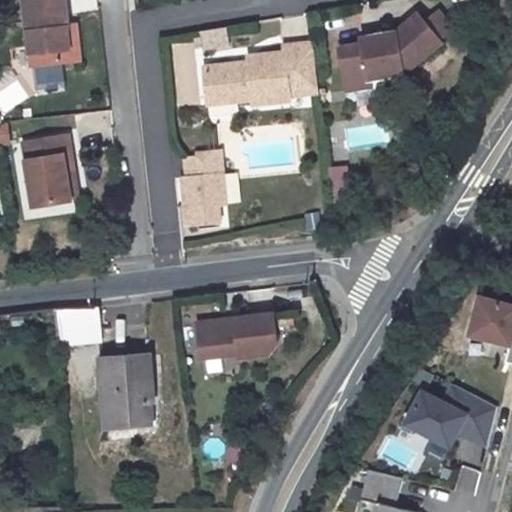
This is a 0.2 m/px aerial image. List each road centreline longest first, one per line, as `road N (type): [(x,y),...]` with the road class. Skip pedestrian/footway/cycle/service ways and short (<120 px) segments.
road 1 (residential): [(0,303),(333,260),(405,286)]
road 2 (unknown): [(233,0),(162,12),(154,26),(181,280)]
road 3 (secondary): [(275,511),(405,286)]
road 4 (secondary): [(438,239),(511,122)]
